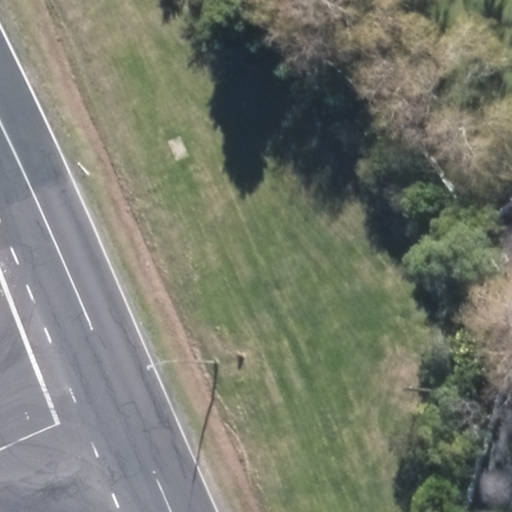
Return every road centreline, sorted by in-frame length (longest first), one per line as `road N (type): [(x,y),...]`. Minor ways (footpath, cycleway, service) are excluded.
road 1 (tertiary): [(118,394),(0,128)]
road 2 (unclassified): [(0,451),(118,394)]
road 3 (tertiary): [(170,511),(118,394)]
